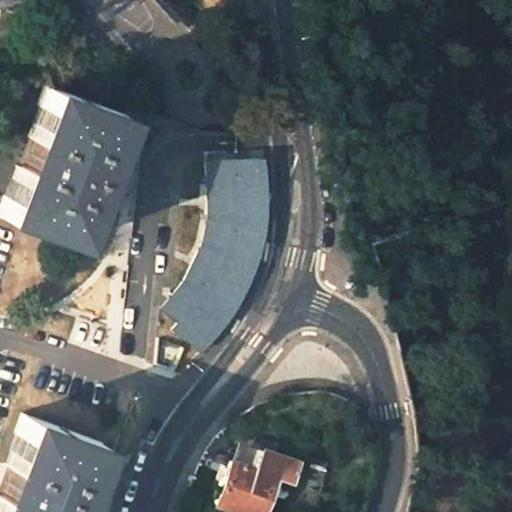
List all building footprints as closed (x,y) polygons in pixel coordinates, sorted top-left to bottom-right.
[(121,113),(44,85),(37,104),(44,106),(11,198),(4,195),(0,205),(0,215),(74,242),(121,113)] [(212,160),(204,160),(206,215),(257,219),(254,158),(212,160)] [(257,219),(206,215),(201,242),(249,258),(257,219)] [(249,258),(201,242),(183,281),(226,308),(249,258)] [(226,308),(183,281),(161,308),(175,318),(169,326),(194,346),(226,308)] [(72,511),(98,441),(21,413),(15,432),(22,435),(0,493),(0,511),(72,511)] [(297,461),(252,446),(245,466),(272,476),(289,482),(297,461)] [(245,466),(229,460),(214,502),(241,511),(259,511),(272,476),(245,466)]
